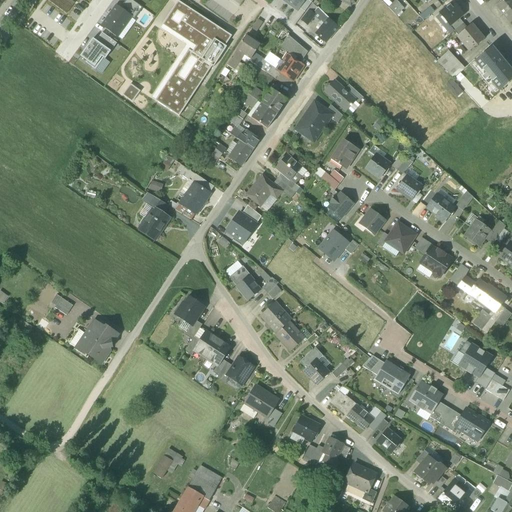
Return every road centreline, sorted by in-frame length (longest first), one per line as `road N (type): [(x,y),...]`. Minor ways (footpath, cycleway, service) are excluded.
road 1 (residential): [(445,511),(269,361),(190,247)]
road 2 (residential): [(511,424),(390,347),(400,330),(319,263)]
road 3 (residential): [(190,247),(325,58)]
road 4 (residential): [(511,286),(355,180)]
road 5 (track): [(109,370),(53,453),(0,417)]
road 6 (residential): [(190,247),(109,370)]
